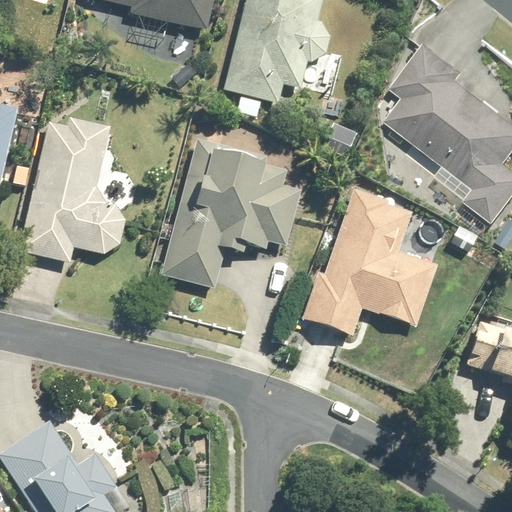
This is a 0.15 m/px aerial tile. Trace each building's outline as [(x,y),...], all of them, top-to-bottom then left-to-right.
[(80,0),(80,1),(135,14),(132,23),(211,41),(220,0),(80,0)] [(241,101),(260,106),(278,111),(283,93),(301,97),(308,69),(311,69),(327,62),(331,45),(322,30),(318,30),(325,3),(312,0),(248,0),(224,97),(241,101)] [(404,105),(387,128),(476,197),(467,209),(497,231),(511,211),(511,176),(506,172),(511,164),(511,130),(457,88),(464,79),(427,51),(392,96),(404,105)] [(188,70),(171,82),(179,93),(196,81),(188,70)] [(241,101),(237,117),(257,122),(260,106),(241,101)] [(0,196),(19,118),(0,113),(0,196)] [(96,193),(111,132),(70,123),(68,130),(49,126),(20,256),(71,268),(74,255),(106,262),(122,253),(127,229),(118,213),(108,211),(96,193)] [(263,174),(266,166),(249,162),(249,160),(198,147),(162,281),(216,296),(225,262),(245,267),(247,256),(266,261),(268,251),(287,256),(302,200),(283,195),(287,181),(263,174)] [(440,252),(406,241),(412,223),(387,214),(389,209),(353,198),(324,282),(317,280),(302,325),(354,343),(363,318),(418,336),(439,274),(433,272),(440,252)] [(466,372),(493,380),(491,385),(511,390),(511,402),(511,408),(511,338),(480,328),(466,372)] [(0,461),(0,464),(31,511),(112,511),(106,502),(118,494),(97,462),(80,473),(50,428),(0,461)]
